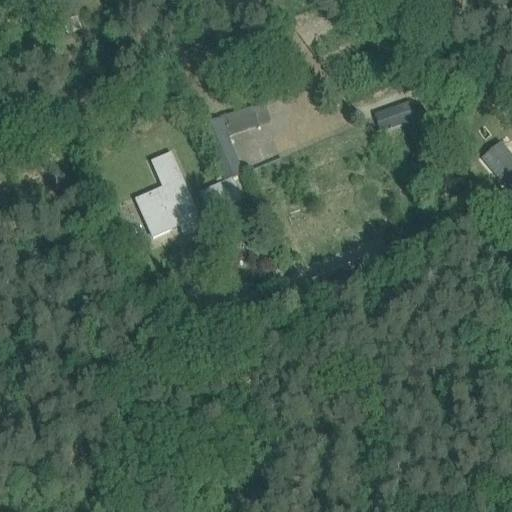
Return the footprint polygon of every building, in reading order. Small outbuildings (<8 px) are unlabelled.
[(164,0),(156,0),(153,7),(166,14),(172,4),(164,0)] [(499,10),(485,19),(492,31),(506,23),(499,10)] [(77,20),(62,27),(67,38),(82,31),(77,20)] [(233,180),(243,175),(227,138),(227,137),(270,122),(265,106),(276,103),(274,95),(260,99),(262,107),(227,117),(201,129),(224,184),(233,180)] [(411,105),(385,114),(390,130),(416,121),(411,105)] [(511,161),(501,148),(486,161),(511,192),(511,161)] [(155,195),(137,203),(153,239),(171,231),(170,227),(179,224),(184,236),(203,228),(171,157),(152,165),(172,208),(163,212),(155,195)] [(233,180),(224,184),(201,194),(209,214),(242,199),(233,180)]
